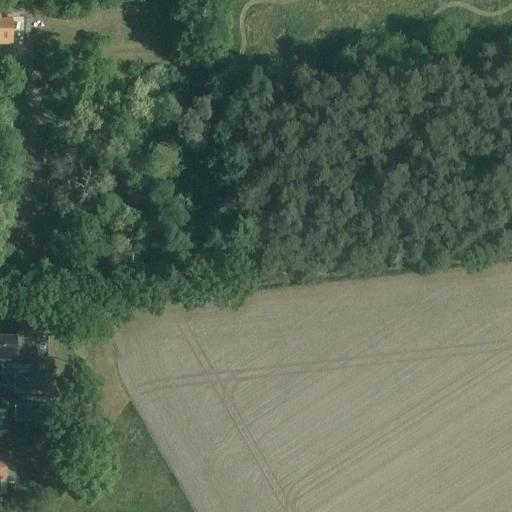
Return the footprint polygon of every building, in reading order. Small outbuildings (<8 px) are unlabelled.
[(0,46),(12,47),(12,18),(7,18),(7,22),(0,22),(0,13),(0,46)] [(0,340),(0,363),(4,364),(12,364),(14,364),(13,396),(46,396),(46,379),(35,379),(36,335),(15,335),(15,341),(13,341),(5,341),(0,340)] [(50,407),(14,407),(13,423),(49,423),(50,407)] [(72,435),(32,439),(33,454),(74,450),(72,435)] [(5,462),(0,461),(0,486),(4,486),(15,485),(15,462),(5,462)]
